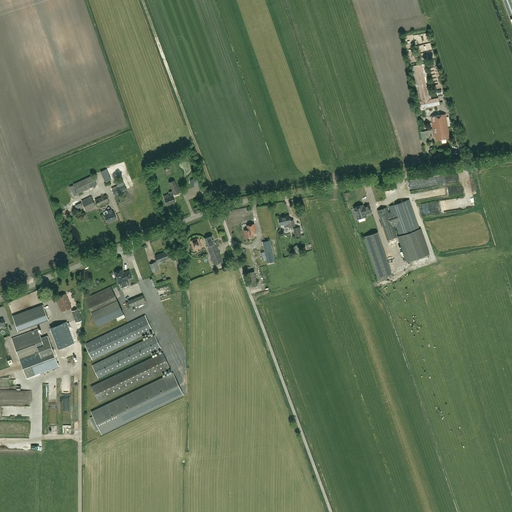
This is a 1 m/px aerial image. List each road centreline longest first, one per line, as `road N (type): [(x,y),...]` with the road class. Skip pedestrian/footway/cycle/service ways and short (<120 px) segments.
road 1 (residential): [(0,298),(226,205),(511,159)]
road 2 (track): [(219,207),(142,0)]
